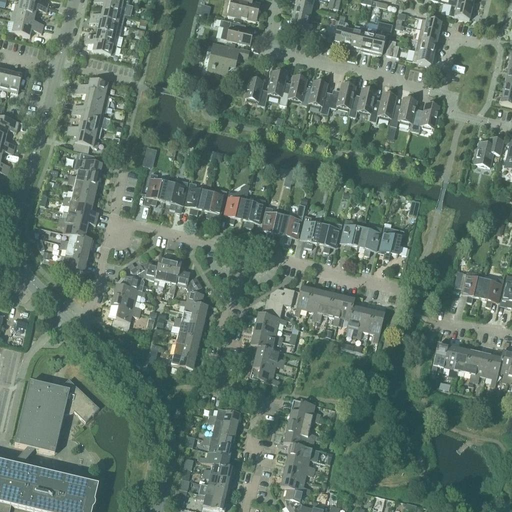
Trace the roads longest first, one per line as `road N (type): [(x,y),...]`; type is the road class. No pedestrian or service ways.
road 1 (residential): [(242,511),(263,460),(254,448),(263,402),(221,392),(244,259)]
road 2 (residential): [(443,94),(268,55),(280,0)]
road 3 (residential): [(157,511),(167,444),(160,414),(82,332)]
road 4 (residential): [(404,297),(244,259)]
road 5 (residential): [(59,67),(19,207)]
road 6 (residential): [(244,259),(113,228)]
